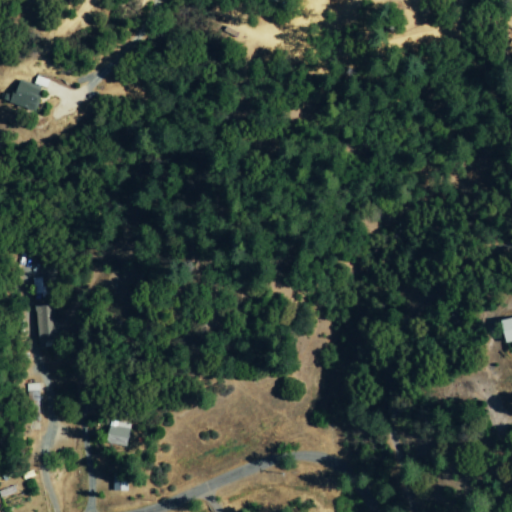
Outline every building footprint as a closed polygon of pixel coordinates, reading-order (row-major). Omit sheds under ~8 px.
[(6,104),(30,112),(38,88),(14,80),(6,104)] [(36,340),(59,340),(58,306),(34,307),(36,340)] [(495,342),(511,340),(511,317),(493,320),(495,342)] [(28,412),(43,411),(41,383),(26,385),(28,412)] [(103,444),(126,447),(129,425),(106,422),(103,444)]
